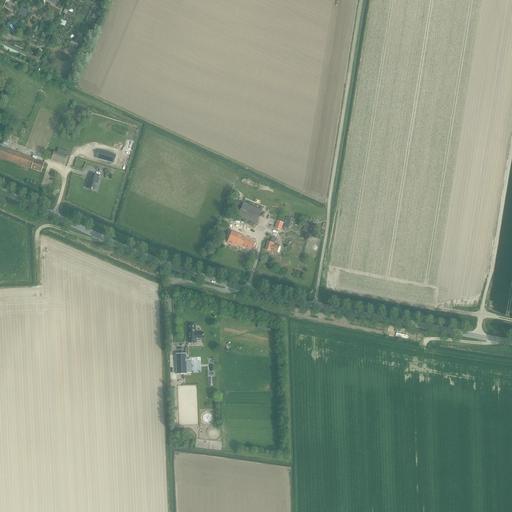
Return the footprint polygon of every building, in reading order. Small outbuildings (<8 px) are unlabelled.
[(21,7),(18,14),(25,17),(28,10),(21,7)] [(0,47),(37,65),(38,62),(37,62),(38,59),(0,41),(0,47)] [(0,158),(40,172),(44,162),(0,147),(0,158)] [(99,150),(97,158),(113,162),(115,155),(99,150)] [(64,164),(67,156),(61,154),(53,151),(50,160),(64,164)] [(85,187),(93,190),(96,183),(97,183),(99,176),(91,174),(89,180),(87,180),(85,187)] [(243,203),(237,217),(255,224),(261,210),(258,209),(259,206),(253,204),(252,207),(243,203)] [(277,221),(274,228),(280,230),(283,223),(277,221)] [(308,234),(311,229),(305,226),(302,231),(308,234)] [(231,232),(226,243),(231,245),(232,244),(240,247),(239,249),(242,250),(243,247),(251,250),(254,243),(244,238),(244,237),(231,232)] [(267,241),(265,250),(271,251),(271,250),(277,252),(279,246),(274,244),(274,243),(273,243),(274,240),(275,241),(276,238),(272,237),(271,240),(270,242),(267,241)] [(186,325),(187,343),(196,343),(196,338),(203,338),(202,332),(195,332),(195,325),(186,325)] [(186,354),(175,354),(176,374),(185,374),(187,374),(187,373),(191,373),(191,360),(186,360),(186,354)] [(210,419),(213,414),(206,410),(203,415),(210,419)]
